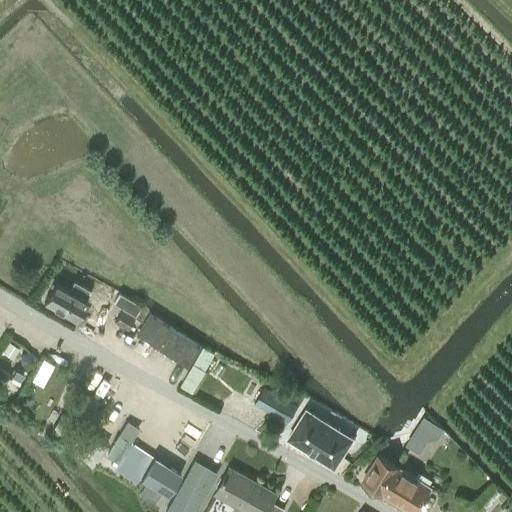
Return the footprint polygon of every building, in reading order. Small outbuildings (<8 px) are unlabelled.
[(55,283),(44,302),(75,320),(76,320),(82,323),(87,315),(80,311),(86,301),(84,300),(90,289),(73,280),(67,290),(55,283)] [(118,294),(113,303),(122,308),(135,315),(141,305),(119,292),(118,294)] [(127,328),(135,315),(122,308),(114,320),(127,328)] [(188,367),(201,346),(150,313),(137,334),(188,367)] [(203,347),(195,361),(206,368),(214,353),(203,347)] [(217,361),(203,394),(213,399),(228,366),(217,361)] [(273,413),(282,397),(251,379),(241,395),(273,413)] [(288,421),(297,405),(282,397),(273,413),(288,421)] [(307,408),(289,437),(334,465),(352,437),(307,408)] [(63,413),(52,430),(64,438),(75,420),(63,413)] [(429,420),(424,417),(407,442),(419,450),(427,437),(420,432),(429,420)] [(429,420),(420,432),(427,437),(435,436),(436,436),(441,428),(440,428),(429,420)] [(379,454),(362,481),(380,493),(381,491),(410,510),(417,499),(420,501),(430,486),(402,469),(398,466),(379,454)] [(168,493),(180,473),(153,455),(140,476),(168,493)] [(192,464),(165,511),(194,511),(214,477),(192,464)] [(230,466),(215,492),(251,511),(281,511),(284,507),(272,500),(276,492),(230,466)] [(145,483),(139,492),(149,499),(155,489),(145,483)]
